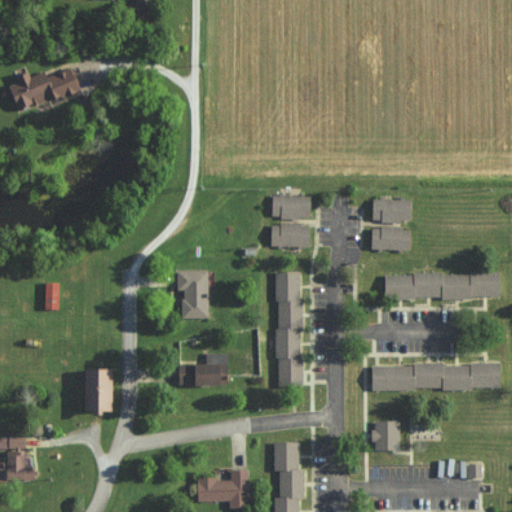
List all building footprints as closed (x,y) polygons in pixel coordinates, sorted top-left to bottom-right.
[(144,0),(121,0),(122,19),(145,19),(144,0)] [(76,91),(69,68),(44,75),(43,71),(27,76),(26,72),(13,76),(15,83),(6,85),(13,109),(76,91)] [(308,195),(270,194),(269,217),(307,218),(308,195)] [(408,199),(369,198),(369,221),(408,222),(408,199)] [(307,224),(269,223),(268,245),(306,246),(307,224)] [(368,249),(407,250),(408,227),(369,227),(368,249)] [(174,289),(179,289),(179,317),(206,317),(205,269),(174,270),(174,289)] [(298,270),(274,270),(275,384),(299,384),(298,270)] [(497,272),(382,272),(382,296),(496,297),(497,272)] [(56,282),(42,281),(42,308),(55,308),(56,282)] [(225,352),(204,352),(204,362),(175,362),(175,384),(226,383),(225,352)] [(497,363),(369,363),(369,388),(497,388),(497,363)] [(108,367),(80,367),(79,410),(107,411),(108,367)] [(371,441),(373,441),(373,449),(397,448),(397,420),(370,420),(371,441)] [(0,448),(22,448),(22,434),(0,433),(0,448)] [(296,441),(272,441),(272,470),(277,470),(277,496),(272,496),(271,511),(296,511),(297,497),(301,497),(302,468),(296,468),(296,441)] [(31,479),(31,465),(22,466),(22,450),(3,450),(3,479),(31,479)] [(466,477),(479,477),(479,462),(466,463),(466,477)] [(245,468),(227,469),(227,477),(194,477),(195,500),(226,500),(226,507),(246,507),(245,468)]
